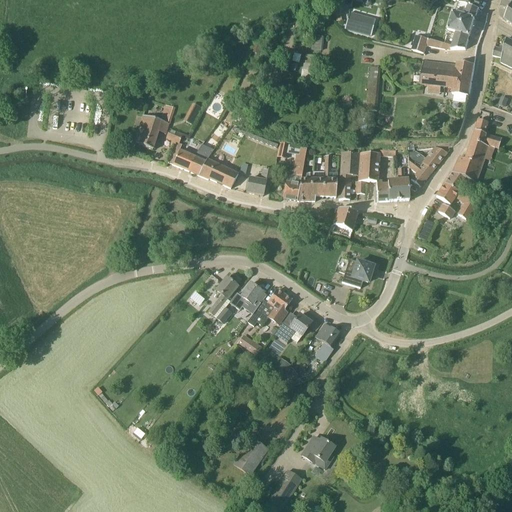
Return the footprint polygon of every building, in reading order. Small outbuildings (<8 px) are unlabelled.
[(475,20),(479,9),(458,0),(456,0),(449,0),(455,2),(456,0),(459,2),(455,14),(455,13),(453,13),(448,31),(456,33),(452,47),(428,39),(428,40),(416,36),(411,51),(424,55),(424,56),(425,56),(425,55),(424,55),(426,47),(447,51),(465,51),(475,20)] [(479,9),(482,0),(458,0),(479,9)] [(504,21),(511,26),(511,0),(503,0),(500,14),(501,15),(502,16),(501,18),(505,20),(504,21)] [(350,12),(346,28),(370,35),(374,19),(350,12)] [(511,42),(507,39),(504,48),(501,47),(500,50),(495,49),(493,57),(501,59),(500,63),(511,69),(511,42)] [(252,44),(250,53),(260,55),(262,46),(252,44)] [(311,86),(314,63),(304,62),(304,64),(303,64),(302,70),(301,70),(300,82),(301,83),(301,85),(311,86)] [(443,68),(443,65),(423,62),(422,63),(423,64),(420,86),(448,88),(450,77),(441,76),(442,68),(443,68)] [(474,73),(474,65),(457,63),(455,76),(452,76),(453,67),(443,65),(443,68),(442,68),(441,76),(450,77),(448,88),(454,89),(453,94),(470,98),(472,84),(474,73)] [(364,80),(364,86),(367,87),(367,93),(363,93),(363,103),(366,104),(366,112),(377,113),(381,68),(369,67),(368,80),(364,80)] [(505,109),(509,100),(501,97),(498,106),(505,109)] [(201,108),(195,105),(191,114),(197,117),(201,108)] [(165,136),(169,125),(174,109),(165,106),(160,122),(145,117),(141,129),(138,138),(136,145),(152,151),(159,134),(165,136)] [(485,135),(489,119),(483,118),(482,122),(478,121),(471,140),(465,161),(459,158),(452,174),(475,184),(483,160),(489,146),(497,149),(500,140),(485,135)] [(260,143),(262,140),(235,129),(233,132),(260,143)] [(177,143),(179,144),(183,136),(171,131),(167,139),(173,142),(171,145),(175,147),(177,143)] [(179,145),(179,144),(177,143),(175,147),(167,164),(186,172),(192,158),(179,152),(181,146),(179,145)] [(306,150),(283,144),(282,149),(298,152),(298,154),(293,176),(292,175),(290,183),(286,182),(283,201),(297,203),(300,180),(304,156),(306,150)] [(215,166),(206,161),(214,151),(205,146),(203,151),(200,149),(194,158),(192,158),(186,172),(208,181),(209,180),(215,166)] [(407,151),(408,161),(421,167),(421,166),(432,173),(447,154),(434,148),(426,160),(414,151),(407,151)] [(380,158),(382,158),(382,152),(378,151),(377,155),(360,155),(359,170),(377,171),(379,171),(380,158)] [(339,202),(349,202),(350,179),(350,177),(356,178),(358,155),(342,155),(339,202)] [(408,169),(415,174),(421,167),(408,161),(408,169)] [(330,171),(331,166),(325,165),(323,182),(322,199),(322,200),(336,199),(336,183),(337,171),(330,171)] [(209,180),(230,190),(238,176),(215,166),(209,180)] [(421,166),(421,167),(415,174),(411,180),(420,188),(432,173),(421,166)] [(246,194),(263,197),(265,185),(271,186),(274,171),(262,169),(260,182),(249,179),(246,194)] [(379,171),(377,171),(359,170),(357,184),(365,185),(365,183),(377,183),(379,171)] [(409,202),(408,183),(404,183),(403,170),(397,171),(398,184),(388,185),(389,203),(409,202)] [(312,175),(307,174),(306,181),(300,180),(297,203),(310,203),(310,200),(309,200),(310,182),(311,182),(312,175)] [(452,174),(444,185),(457,192),(458,192),(463,182),(468,185),(467,188),(474,191),(477,185),(475,184),(452,174)] [(322,199),(323,182),(311,182),(310,182),(309,200),(310,200),(310,203),(315,203),(315,198),(322,199)] [(365,185),(357,184),(356,184),(356,196),(364,196),(365,185)] [(377,204),(389,203),(388,185),(376,185),(377,204)] [(476,202),(458,192),(457,192),(444,185),(436,198),(450,206),(456,194),(461,197),(459,199),(465,203),(458,215),(466,220),(476,202)] [(487,190),(484,195),(492,199),(495,194),(487,190)] [(443,205),(439,213),(450,220),(455,212),(443,205)] [(339,209),(333,226),(351,233),(358,214),(339,209)] [(426,242),(434,225),(427,222),(419,238),(426,242)] [(431,243),(436,245),(440,235),(435,233),(431,243)] [(373,268),(366,266),(366,265),(358,262),(357,264),(350,262),(341,284),(360,290),(362,282),(368,284),(373,268)] [(226,300),(237,288),(238,289),(238,288),(225,278),(225,279),(226,280),(217,291),(216,290),(215,291),(221,296),(208,313),(215,319),(229,302),(226,300)] [(237,294),(229,304),(238,312),(241,308),(252,316),(260,305),(266,297),(261,293),(262,293),(250,285),(240,297),(237,294)] [(288,313),(285,310),(291,301),(277,291),(261,314),(257,311),(248,324),(254,328),(256,323),(262,327),(269,316),(280,324),(288,313)] [(223,326),(231,315),(224,309),(216,320),(223,326)] [(301,337),(302,337),(311,324),(299,316),(290,328),(284,323),(277,333),(283,338),(285,336),(290,340),(291,340),(297,344),(301,337)] [(315,356),(317,357),(325,363),(333,351),(330,349),(340,336),(324,325),(315,338),(323,345),(315,356)] [(256,358),(262,349),(243,336),(237,345),(256,358)] [(281,360),(273,371),(282,378),(290,367),(281,360)] [(291,369),(284,378),(296,387),(300,385),(299,382),(298,380),(295,378),(297,376),(296,374),(294,371),(291,369)] [(250,439),(233,465),(251,477),(268,451),(250,439)] [(334,458),(329,456),(334,448),(321,440),(316,448),(310,444),(305,452),(302,458),(315,466),(316,466),(325,472),(334,458)] [(266,505),(276,511),(281,511),(302,481),(287,472),(266,505)]
